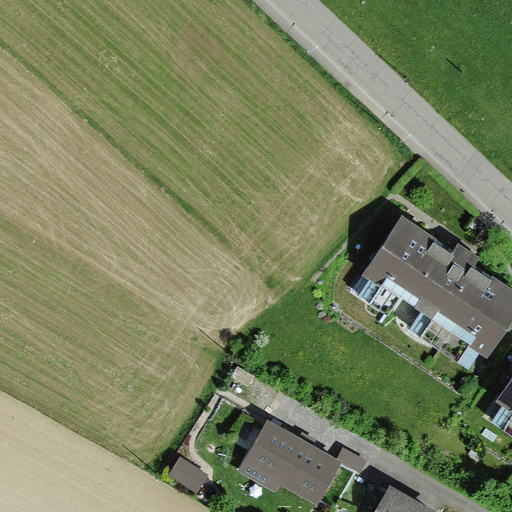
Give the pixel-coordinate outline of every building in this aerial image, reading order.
[(450,250),(399,215),(360,272),(486,358),(511,319),(511,292),(472,266),(479,258),(456,242),(450,250)] [(511,375),(493,402),(499,406),(490,422),(511,437),(511,375)] [(339,463),(265,418),(233,471),(270,493),(276,483),(314,505),(339,463)] [(194,494),(206,476),(177,457),(165,476),(194,494)] [(429,511),(389,487),(373,511),(429,511)]
